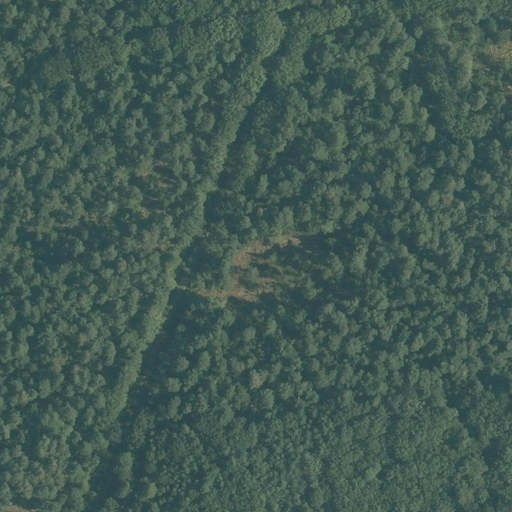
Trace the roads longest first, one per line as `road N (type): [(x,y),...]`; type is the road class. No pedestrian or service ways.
road 1 (track): [(308,0),(96,511)]
road 2 (track): [(366,0),(104,39),(0,88)]
